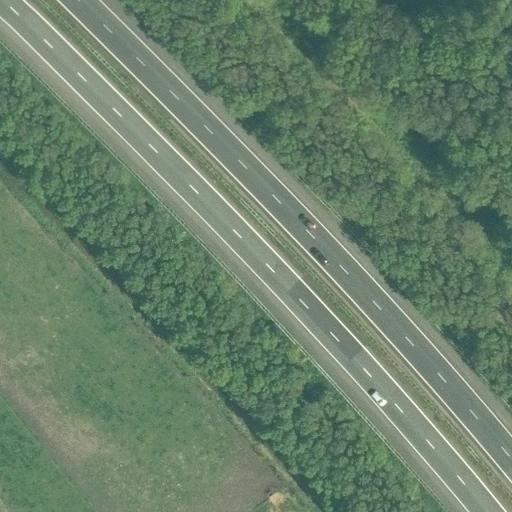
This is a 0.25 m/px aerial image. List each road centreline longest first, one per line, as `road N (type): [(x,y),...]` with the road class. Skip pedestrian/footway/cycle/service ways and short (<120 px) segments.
road 1 (motorway): [(1,0),(289,290),(483,511)]
road 2 (motorway): [(511,462),(321,247),(76,0)]
